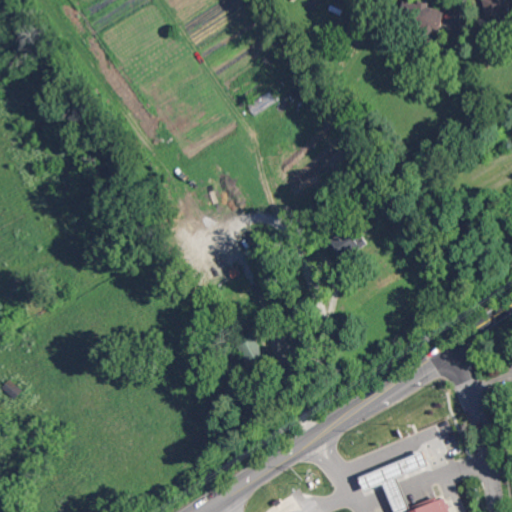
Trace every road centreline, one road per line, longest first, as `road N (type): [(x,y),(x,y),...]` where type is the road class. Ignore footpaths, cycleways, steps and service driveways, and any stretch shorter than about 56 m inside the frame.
road 1 (primary): [(190,511),(511,304)]
road 2 (residential): [(443,349),(480,429),(497,511)]
